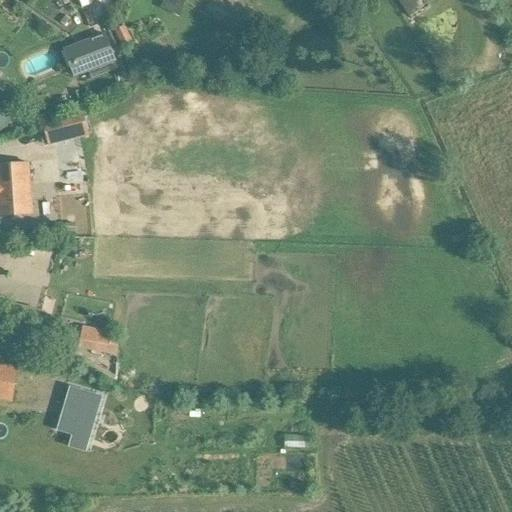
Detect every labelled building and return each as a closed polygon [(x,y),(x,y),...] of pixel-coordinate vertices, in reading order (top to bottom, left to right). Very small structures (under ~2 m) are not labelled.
[(172,0),(163,0),(160,7),(179,16),(184,6),(172,0)] [(395,0),(406,17),(418,10),(412,0),(395,0)] [(128,33),(117,38),(121,45),(131,39),(128,33)] [(100,34),(75,46),(87,72),(113,59),(100,34)] [(55,180),(73,179),(71,146),(54,147),(55,180)] [(29,167),(0,168),(0,214),(32,212),(29,167)] [(81,326),(77,346),(115,353),(118,333),(81,326)] [(18,367),(0,364),(0,396),(13,399),(18,367)] [(66,377),(63,440),(91,442),(95,379),(66,377)]
